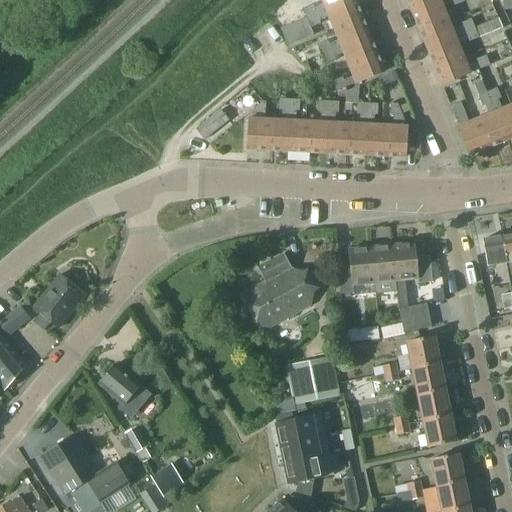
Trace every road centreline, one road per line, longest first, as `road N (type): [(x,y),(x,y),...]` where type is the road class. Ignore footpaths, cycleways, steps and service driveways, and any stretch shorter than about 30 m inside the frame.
road 1 (residential): [(511,511),(448,195)]
road 2 (residential): [(0,438),(145,251)]
road 3 (residential): [(448,195),(439,139),(386,0)]
road 4 (residential): [(287,185),(448,195)]
road 5 (residential): [(131,189),(71,215),(0,275)]
road 6 (residential): [(287,185),(169,180),(131,189)]
road 7 (track): [(169,180),(171,147),(262,63)]
